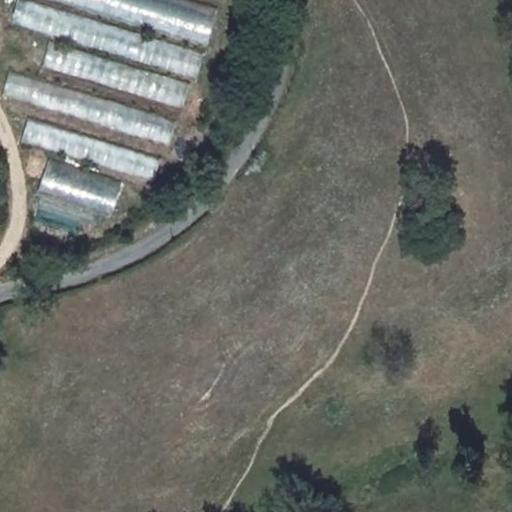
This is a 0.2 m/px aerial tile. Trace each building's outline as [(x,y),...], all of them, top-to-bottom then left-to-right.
[(205,52),(25,0),(18,0),(12,24),(197,77),(205,52)] [(219,5),(199,0),(46,0),(209,44),(219,5)] [(183,108),(191,84),(51,41),(43,65),(183,108)] [(171,142),(177,119),(9,73),(3,97),(171,142)] [(28,119),(22,142),(155,180),(162,157),(28,119)] [(49,158),(38,195),(111,218),(123,181),(49,158)]
